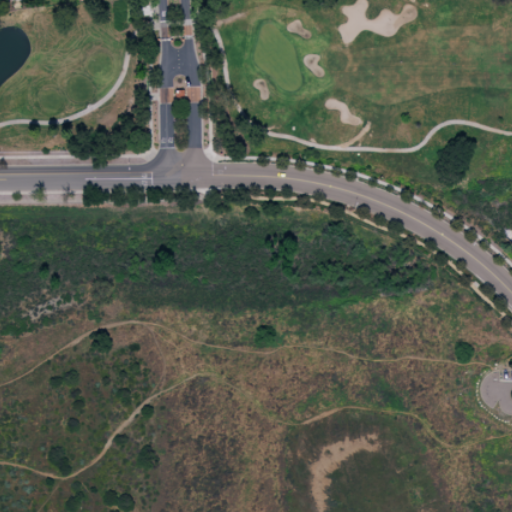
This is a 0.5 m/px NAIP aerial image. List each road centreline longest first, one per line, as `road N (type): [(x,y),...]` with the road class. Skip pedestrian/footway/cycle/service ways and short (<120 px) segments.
road 1 (residential): [(182,175),(286,178),(377,201),(441,234),(511,292)]
road 2 (residential): [(182,175),(193,148),(181,0)]
road 3 (residential): [(182,175),(6,176)]
